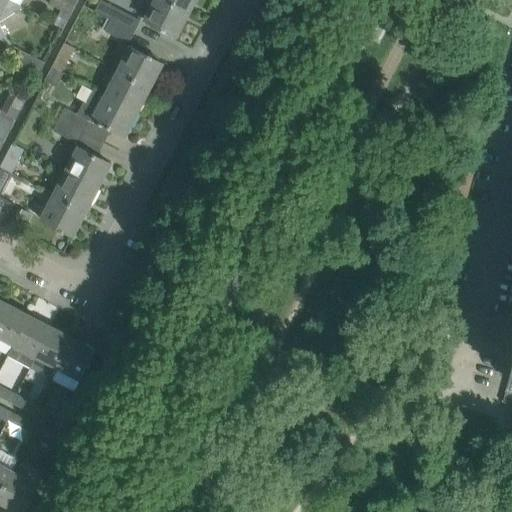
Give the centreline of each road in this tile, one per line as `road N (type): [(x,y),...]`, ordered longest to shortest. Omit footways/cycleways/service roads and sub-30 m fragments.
road 1 (tertiary): [(111,511),(373,0)]
road 2 (residential): [(0,247),(61,278),(81,280),(99,269),(240,0)]
road 3 (residential): [(458,375),(511,183)]
